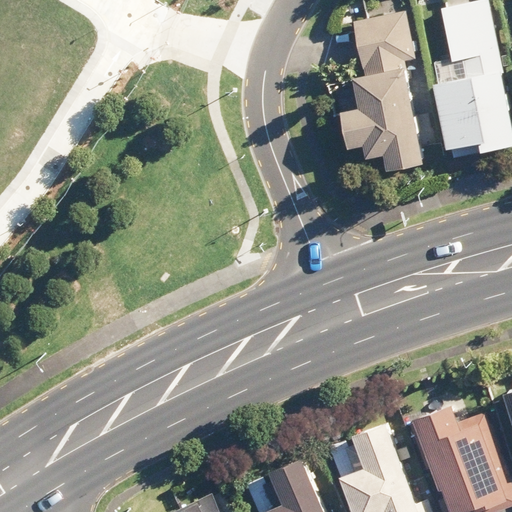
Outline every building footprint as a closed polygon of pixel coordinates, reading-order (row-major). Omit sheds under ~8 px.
[(489,1),(441,11),(451,63),(464,61),(467,77),(431,84),(445,152),(476,146),(477,154),(511,147),(511,140),(499,74),(503,73),(489,1)] [(385,171),(425,164),(406,62),(417,61),(408,14),(355,24),(364,75),(350,78),(355,108),(339,111),(346,149),(364,146),(366,160),(383,157),(385,171)] [(511,384),(500,389),(511,424),(511,384)] [(481,507),(506,497),(474,419),(456,427),(446,403),(409,418),(447,511),(450,511),(478,501),(481,507)] [(434,511),(428,495),(413,501),(383,422),(349,434),(353,443),(347,445),(344,439),(329,444),(341,475),(337,477),(349,511),(434,511)] [(326,511),(303,456),(246,480),(258,510),(256,511),(326,511)] [(202,511),(197,501),(175,511),(202,511)]
